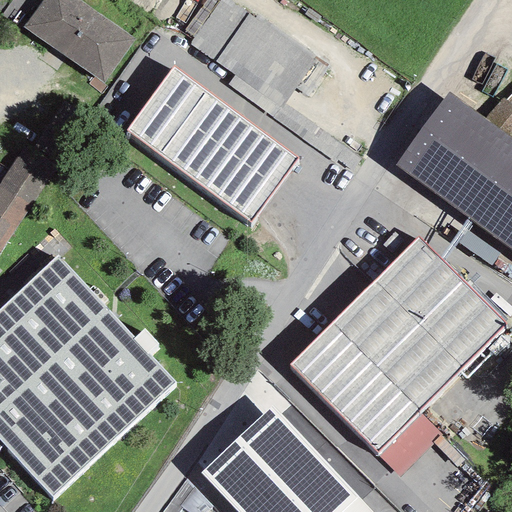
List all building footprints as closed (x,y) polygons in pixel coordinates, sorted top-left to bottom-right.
[(134,39),(77,0),(41,0),(22,27),(103,83),(134,39)] [(255,18),(228,0),(220,0),(189,44),(234,75),(228,84),(335,163),(337,160),(352,170),(361,157),(285,104),(295,88),(308,97),(327,66),(258,15),(255,18)] [(126,131),(252,222),(296,159),(173,67),(126,131)] [(511,139),(450,93),(396,165),(511,251),(511,139)] [(75,138),(86,110),(62,101),(51,129),(75,138)] [(0,256),(55,168),(25,146),(0,184),(0,256)] [(420,412),(507,323),(419,237),(334,324),(420,412)] [(53,496),(176,381),(58,256),(0,310),(0,448),(4,446),(53,496)] [(378,453),(420,412),(334,324),(291,364),(378,453)] [(237,511),(372,511),(272,406),(200,473),(237,511)] [(400,476),(442,435),(420,412),(378,453),(400,476)]
